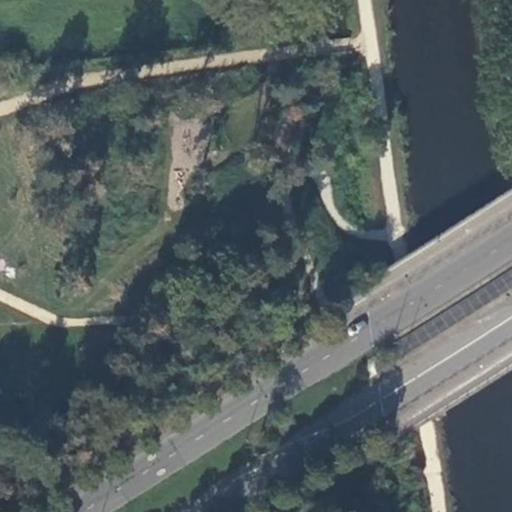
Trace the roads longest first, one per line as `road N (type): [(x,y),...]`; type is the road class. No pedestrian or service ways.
road 1 (primary): [(511,238),(83,511)]
road 2 (primary): [(205,511),(511,315)]
